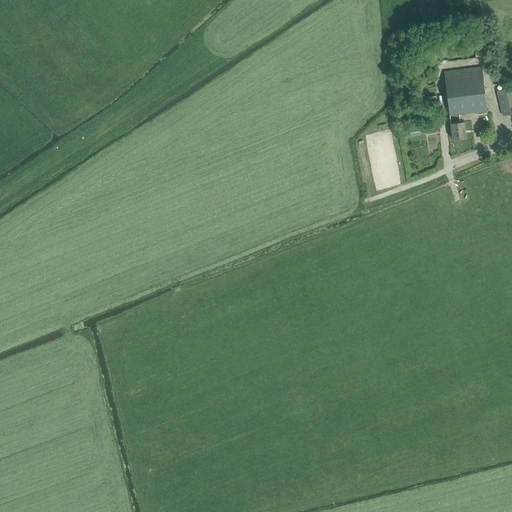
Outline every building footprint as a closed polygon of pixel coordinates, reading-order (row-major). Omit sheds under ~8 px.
[(450,115),(451,115),(451,119),(451,123),(453,140),(466,138),(464,121),(460,122),(459,114),(487,110),(482,67),(444,72),(450,115)] [(501,74),(494,75),(496,84),(503,82),(501,74)] [(511,87),(498,91),(503,115),(511,112),(511,87)] [(417,98),(418,106),(438,104),(436,96),(417,98)] [(409,129),(409,133),(410,137),(420,135),(419,127),(409,129)]
